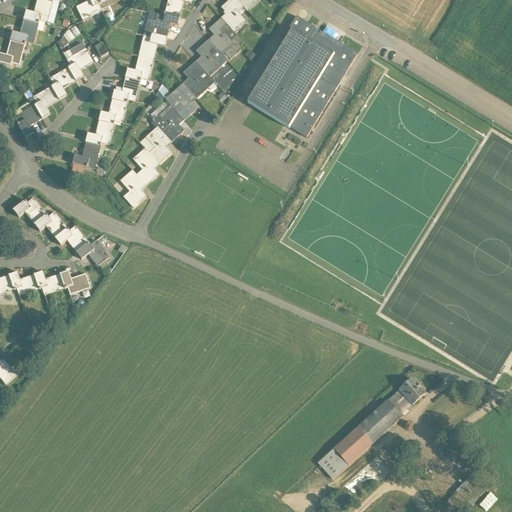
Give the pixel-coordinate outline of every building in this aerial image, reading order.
[(47,24),(52,4),(38,0),(37,0),(33,14),(26,12),(24,21),(38,25),(39,22),(45,24),(47,24)] [(102,4),(99,0),(89,0),(90,2),(76,8),(82,22),(83,22),(102,12),(101,11),(99,5),(102,4)] [(99,0),(102,4),(99,5),(101,11),(123,1),(122,0),(99,0)] [(168,0),(165,14),(180,18),(183,3),(191,5),(192,0),(168,0)] [(246,11),(236,0),(230,0),(221,9),(226,14),(221,19),(235,34),(247,24),(240,16),(246,11)] [(236,0),(247,13),(259,2),(257,0),(236,0)] [(149,13),(143,36),(151,38),(152,36),(167,39),(170,25),(178,27),(180,18),(165,14),(164,17),(149,13)] [(243,102),(304,139),(337,86),(357,54),(295,16),(243,102)] [(221,19),(209,30),(213,36),(208,41),(226,62),(229,59),(230,61),(240,52),(236,48),(241,42),(221,19)] [(12,33),(10,42),(25,46),(26,43),(33,45),(37,32),(42,33),(45,24),(39,22),(38,25),(24,21),(20,35),(12,33)] [(166,40),(167,39),(152,36),(151,38),(143,36),(138,57),(138,58),(153,61),(157,46),(164,48),(166,40)] [(63,39),(57,43),(62,49),(67,45),(63,39)] [(226,62),(208,41),(196,52),(201,58),(196,62),(210,78),(227,63),(226,62)] [(19,66),(25,46),(10,42),(6,57),(0,55),(0,64),(11,67),(12,64),(19,66)] [(95,48),(101,59),(108,54),(102,43),(95,48)] [(68,69),(75,82),(76,82),(84,78),(80,71),(93,63),(85,50),(82,44),(63,55),(70,67),(68,69)] [(255,58),(249,51),(244,55),(251,62),(252,62),(255,58)] [(126,78),(125,79),(140,82),(141,80),(148,81),(153,61),(138,58),(135,72),(127,70),(127,71),(126,78)] [(214,84),(196,62),(183,74),(188,80),(183,84),(197,100),(208,89),(211,91),(216,86),(214,84)] [(59,65),(52,68),(56,75),(62,71),(59,65)] [(75,82),(68,69),(50,80),(53,86),(51,88),(58,101),(67,96),(63,90),(75,82)] [(112,100),(112,101),(127,104),(128,101),(135,103),(140,82),(125,79),(122,94),(114,92),(112,100)] [(197,100),(183,84),(171,95),(162,86),(158,92),(184,121),(196,110),(193,106),(194,105),(193,103),(197,100)] [(34,107),(42,120),(50,115),(46,109),(58,101),(51,88),(33,99),(37,105),(34,107)] [(30,91),(24,94),(28,101),(33,98),(30,91)] [(184,121),(158,92),(150,105),(156,110),(162,103),(164,104),(149,117),(153,122),(152,122),(171,143),(184,132),(179,126),(184,121)] [(37,105),(33,99),(29,101),(30,103),(14,113),(16,117),(20,124),(17,125),(25,139),(32,134),(33,134),(29,127),(42,120),(34,107),(37,105)] [(101,113),(99,122),(113,126),(114,123),(122,124),(127,104),(112,101),(109,115),(101,113)] [(171,143),(158,128),(140,144),(146,150),(158,165),(171,154),(166,148),(171,143)] [(101,144),(100,147),(86,144),(82,158),(74,156),(72,165),(95,170),(98,156),(102,157),(104,151),(108,152),(109,146),(101,144)] [(88,244),(76,253),(82,260),(88,256),(97,267),(97,268),(109,258),(96,242),(90,246),(88,244)] [(118,252),(123,255),(127,249),(122,246),(118,252)] [(70,296),(90,289),(85,275),(71,280),(68,272),(60,276),(64,290),(68,289),(70,296)] [(0,380),(5,386),(17,376),(2,360),(0,362),(0,380)] [(413,407),(426,395),(412,380),(317,465),(333,481),(403,418),(402,417),(402,416),(412,407),(413,407)] [(450,495),(455,505),(476,495),(470,484),(450,495)]
